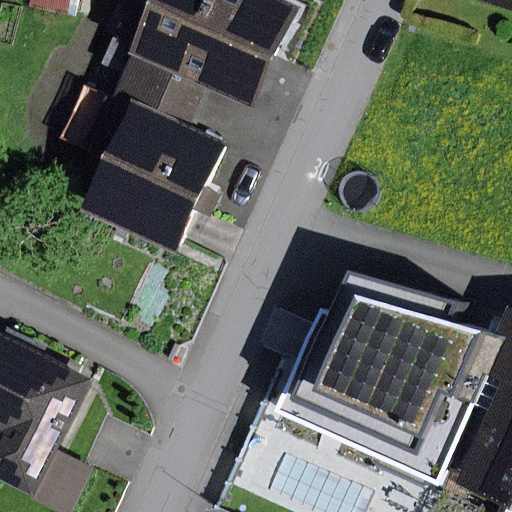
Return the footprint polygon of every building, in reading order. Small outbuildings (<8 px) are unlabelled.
[(30,0),(29,7),(68,16),(71,0),(103,0),(121,4),(122,0),(30,0)] [(156,0),(139,42),(133,55),(209,88),(259,109),(303,6),(290,0),(156,0)] [(511,0),(470,0),(511,11),(511,0)] [(139,42),(115,32),(104,56),(89,49),(71,89),(104,103),(88,141),(111,151),(84,212),(180,254),(199,212),(212,218),(224,191),(209,184),(227,145),(190,129),(209,88),(133,55),(139,42)] [(349,321),(323,309),(276,414),(442,486),(477,406),(508,338),(497,335),(360,297),(349,321)] [(511,511),(511,310),(508,309),(497,335),(508,338),(477,406),(492,412),(459,485),(502,504),(499,511),(511,511)] [(0,480),(33,497),(31,501),(52,511),(74,511),(97,467),(86,462),(61,451),(96,381),(0,333),(0,480)]
